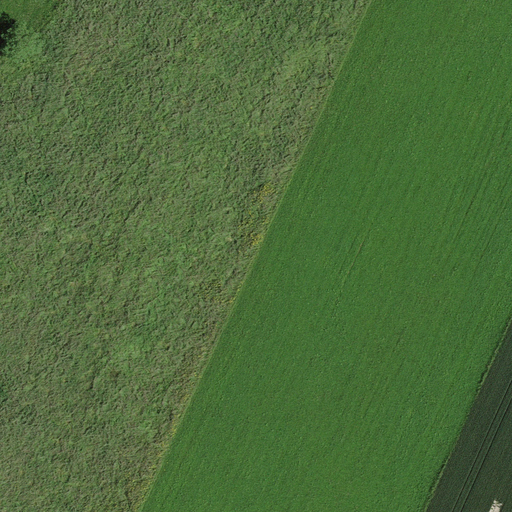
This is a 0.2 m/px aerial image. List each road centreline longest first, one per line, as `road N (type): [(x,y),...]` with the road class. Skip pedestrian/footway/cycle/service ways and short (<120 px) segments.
road 1 (motorway): [(511,239),(380,511)]
road 2 (motorway): [(452,511),(511,388)]
